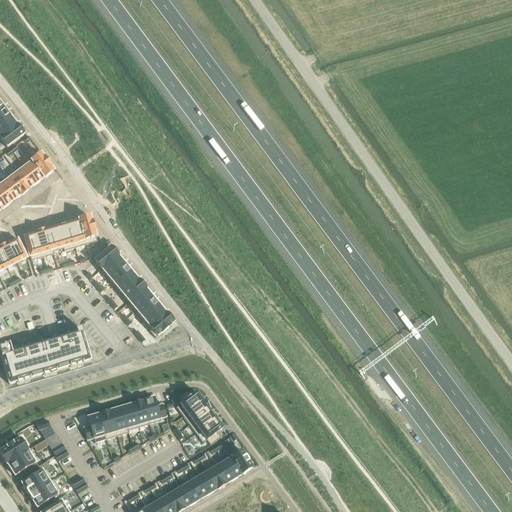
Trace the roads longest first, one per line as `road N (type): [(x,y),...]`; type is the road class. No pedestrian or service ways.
road 1 (motorway): [(109,0),(489,511)]
road 2 (motorway): [(511,471),(159,0)]
road 3 (unclassified): [(511,362),(254,0)]
road 4 (residential): [(54,420),(162,388),(198,386),(295,511)]
